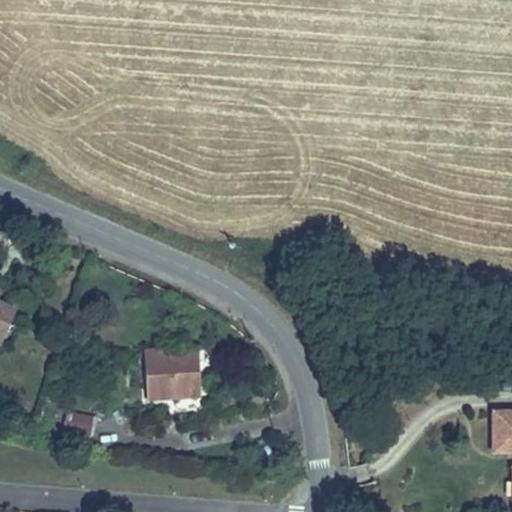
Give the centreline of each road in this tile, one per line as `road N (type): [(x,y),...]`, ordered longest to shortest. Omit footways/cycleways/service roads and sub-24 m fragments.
road 1 (unclassified): [(327,511),(304,372),(259,310),(219,282),(0,182)]
road 2 (residential): [(201,511),(0,495)]
